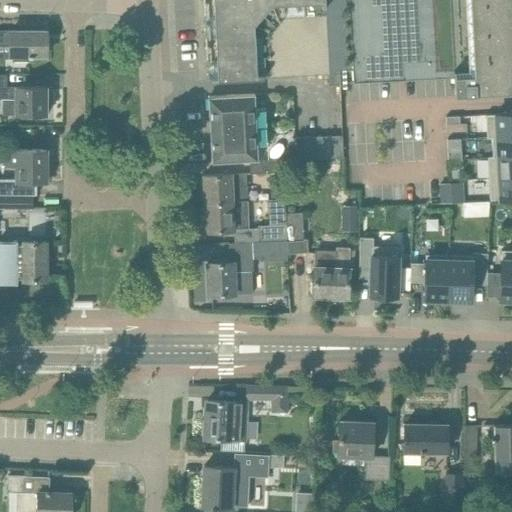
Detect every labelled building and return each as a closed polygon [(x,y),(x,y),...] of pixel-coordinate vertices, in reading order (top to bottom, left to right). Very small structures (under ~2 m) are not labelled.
[(329,73),(324,0),(202,0),(207,80),(327,73),(328,85),(340,84),(339,73),(329,73)] [(511,0),(348,0),(353,82),(353,83),(453,77),(454,95),(511,91),(511,0)] [(0,29),(0,44),(10,45),(10,55),(12,55),(12,60),(29,60),(29,57),(33,57),(33,55),(46,55),(46,31),(10,31),(10,30),(0,29)] [(41,118),(41,114),(46,114),(46,112),(49,112),(49,97),(46,97),(46,86),(0,86),(0,98),(2,98),(2,115),(30,115),(30,118),(41,118)] [(208,96),(210,129),(266,126),(265,108),(255,108),(255,94),(208,96)] [(511,135),(511,113),(485,115),(486,138),(491,138),(491,137),(511,135)] [(459,116),(445,117),(446,125),(459,124),(459,116)] [(266,126),(210,129),(211,162),(256,160),(258,160),(257,145),(267,145),(266,126)] [(296,159),(343,157),(342,135),(295,137),(295,148),(296,158),(296,159)] [(511,135),(491,137),(491,138),(492,156),(492,157),(511,156),(511,135)] [(289,148),(284,152),(285,158),(296,158),(295,148),(289,148)] [(46,149),(22,149),(22,150),(6,149),(6,164),(22,164),(22,181),(10,181),(0,181),(0,194),(32,195),(34,195),(34,182),(51,181),(51,166),(46,166),(46,149)] [(447,152),(448,160),(461,159),(461,151),(447,152)] [(511,176),(511,156),(492,157),(492,156),(488,157),(489,178),(511,176)] [(282,159),(258,160),(256,160),(256,173),(283,172),(282,159)] [(448,160),(448,168),(462,167),(461,159),(448,160)] [(203,175),(204,204),(247,201),(246,173),(231,174),(231,173),(203,175)] [(511,176),(489,178),(490,200),(511,199),(511,176)] [(449,184),(439,185),(440,202),(440,203),(450,202),(449,184)] [(282,188),(270,188),(270,199),(282,198),(282,188)] [(0,208),(32,209),(32,195),(0,194),(0,208)] [(286,239),(284,199),(268,200),(269,225),(257,226),(258,240),(286,239)] [(247,201),(204,204),(206,231),(234,229),(248,228),(247,201)] [(285,213),(286,241),(287,253),(307,253),(306,239),(302,239),(301,213),(294,213),(285,213)] [(359,278),(360,272),(370,273),(370,278),(370,295),(382,296),(382,297),(398,298),(398,288),(397,288),(398,246),(373,245),(373,237),(359,237),(358,278),(359,278)] [(286,240),(229,243),(230,257),(232,257),(232,261),(207,263),(209,295),(235,293),(234,272),(253,271),(252,251),(259,250),(259,259),(286,258),(286,240)] [(46,280),(46,241),(22,241),(22,244),(17,244),(17,241),(0,241),(0,283),(17,283),(17,278),(22,278),(22,280),(46,280)] [(314,266),(313,282),(311,282),(311,292),(313,292),(313,295),(348,297),(349,268),(348,268),(349,247),(335,247),(335,254),(314,253),(314,266)] [(511,300),(511,250),(501,250),(499,300),(511,300)] [(447,301),(459,302),(460,300),(471,301),(472,284),(472,278),(485,279),(485,285),(486,285),(487,253),(471,252),(471,256),(449,255),(447,301)] [(424,277),(424,282),(423,299),(435,299),(435,301),(447,301),(449,255),(425,254),(425,263),(410,262),(409,282),(411,282),(411,276),(424,277)] [(286,412),(287,385),(246,385),(246,399),(271,399),(271,411),(286,412)] [(204,437),(244,439),(246,413),(239,413),(240,402),(232,402),(232,401),(206,400),(204,437)] [(366,479),(388,480),(389,456),(371,455),(373,422),(339,421),(339,439),(332,439),(332,452),(338,453),(338,455),(367,456),(366,479)] [(404,423),(403,452),(446,453),(447,424),(404,423)] [(490,435),(490,440),(493,440),(494,471),(511,470),(511,423),(493,424),(493,435),(490,435)] [(477,426),(465,426),(464,473),(476,473),(477,426)] [(204,466),(202,506),(211,506),(211,508),(215,508),(215,507),(231,507),(231,505),(248,506),(249,476),(268,477),(268,467),(269,454),(234,453),(233,467),(204,466)] [(269,454),(268,467),(283,468),(283,455),(269,454)] [(7,475),(7,492),(22,492),(21,511),(71,511),(72,492),(49,492),(49,477),(24,476),(24,475),(7,475)] [(445,503),(461,503),(461,475),(445,475),(445,503)]
